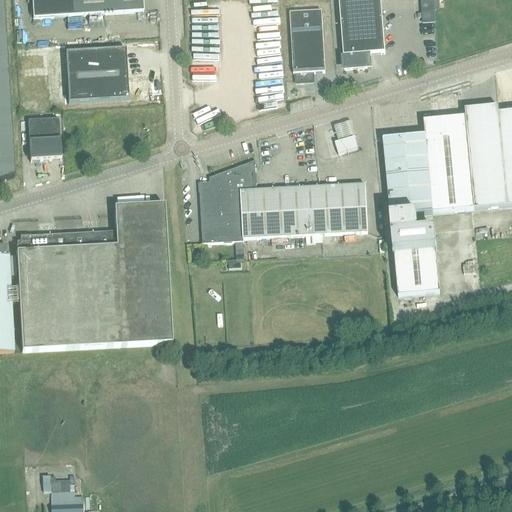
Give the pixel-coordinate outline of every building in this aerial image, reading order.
[(0,0),(0,182),(14,179),(14,169),(3,0),(0,0)] [(73,18),(139,14),(143,14),(142,0),(31,0),(33,21),(73,18)] [(191,8),(214,8),(214,0),(202,0),(203,3),(191,3),(191,8)] [(380,0),(338,0),(343,47),(344,58),(366,57),(385,55),(380,0)] [(290,16),(291,35),(293,76),(295,76),(296,86),(314,85),(314,75),(325,74),(323,33),(322,14),(290,16)] [(57,106),(68,105),(149,100),(147,80),(127,81),(126,51),(65,55),(66,75),(61,75),(61,86),(56,86),(57,106)] [(366,57),(344,58),(345,72),(359,70),(359,72),(366,71),(365,70),(367,70),(366,57)] [(44,112),(43,97),(25,97),(26,112),(44,112)] [(416,218),(474,212),(511,209),(511,115),(499,117),(498,109),(465,112),(466,120),(424,124),(425,139),(383,142),(391,220),(416,218)] [(342,154),(362,149),(355,120),(335,125),(342,154)] [(58,122),(28,123),(31,163),(61,162),(58,122)] [(365,187),(257,193),(255,164),(210,181),(210,185),(199,186),(203,247),(244,245),(244,242),(368,235),(365,187)] [(20,239),(20,244),(17,245),(17,254),(16,255),(21,355),(172,346),(165,207),(114,210),(115,234),(20,239)] [(393,238),(393,240),(398,299),(440,295),(434,233),(417,235),(416,218),(391,220),(390,220),(391,238),(393,238)] [(465,247),(465,280),(481,280),(481,247),(465,247)] [(0,354),(15,354),(9,269),(9,259),(7,259),(6,248),(0,248),(0,354)] [(83,511),(84,507),(82,507),(82,499),(70,499),(70,489),(75,489),(75,479),(70,479),(70,482),(55,483),(55,479),(51,479),(51,480),(43,480),(43,496),(51,495),(52,509),(51,511),(83,511)]
